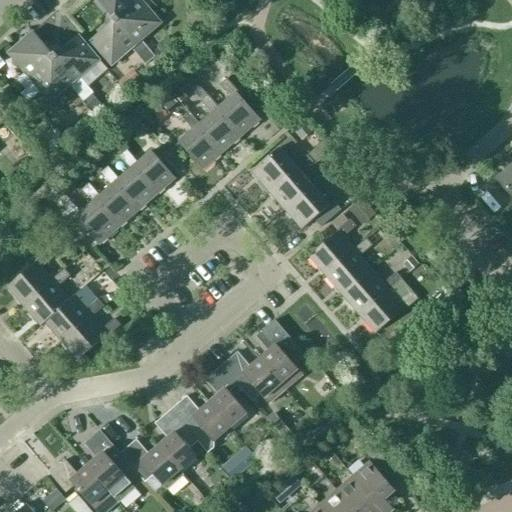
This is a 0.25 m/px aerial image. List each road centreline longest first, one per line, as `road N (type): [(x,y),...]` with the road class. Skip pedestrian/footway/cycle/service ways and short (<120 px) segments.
road 1 (residential): [(190,338),(270,273),(230,226),(152,292)]
road 2 (residential): [(51,396),(150,373),(190,338)]
